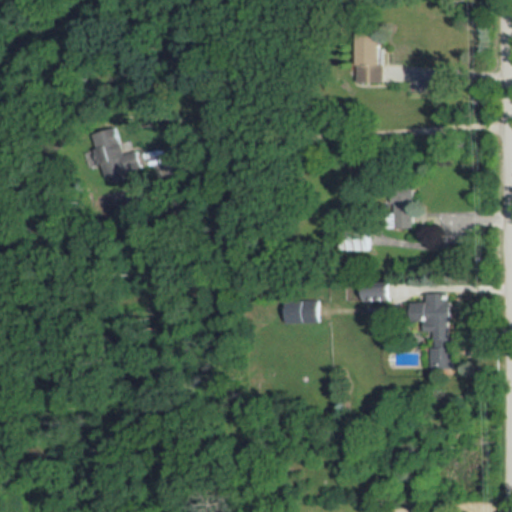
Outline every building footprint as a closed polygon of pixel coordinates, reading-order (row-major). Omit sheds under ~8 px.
[(384,28),(384,58),(386,58),(386,79),(360,79),(360,60),(361,59),(361,28),(384,28)] [(120,122),(128,149),(141,146),(146,162),(126,168),(128,174),(117,177),(115,172),(110,173),(96,129),(120,122)] [(414,212),(416,212),(416,220),(414,220),(414,225),(389,226),(388,210),(396,210),(396,200),(393,200),(392,180),(417,179),(417,199),(414,200),(414,212)] [(372,226),(372,248),(343,248),(343,226),(372,226)] [(367,280),(367,298),(394,298),(394,279),(367,280)] [(433,366),(455,366),(455,335),(451,335),(451,318),(454,318),(454,299),(449,299),(449,290),(430,290),(430,299),(414,299),(414,318),(427,318),(428,328),(437,328),(437,344),(433,345),(433,366)] [(289,297),(290,321),(322,320),(321,296),(289,297)]
